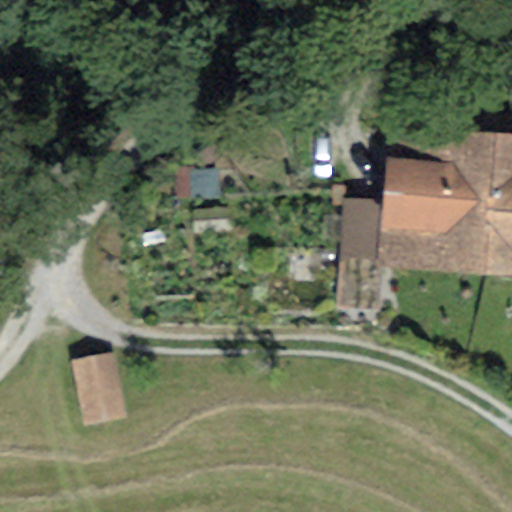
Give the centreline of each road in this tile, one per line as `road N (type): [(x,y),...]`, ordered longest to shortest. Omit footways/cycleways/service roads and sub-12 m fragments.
road 1 (track): [(511,420),(364,350),(136,334),(56,294)]
road 2 (unclassified): [(56,294),(116,174),(313,0)]
